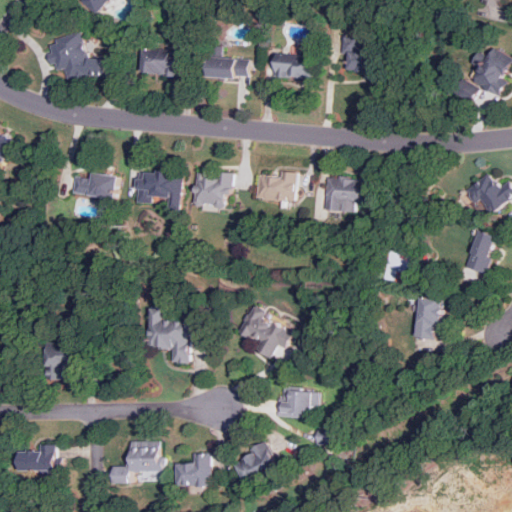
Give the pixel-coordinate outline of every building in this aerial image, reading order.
[(85,0),(85,1),(99,14),(111,0),(85,0)] [(108,75),(106,57),(87,59),(85,35),(54,38),(57,70),(67,69),(68,79),(108,75)] [(379,41),(351,41),(350,71),(378,72),(379,41)] [(494,89),(511,65),(511,59),(496,47),(490,56),(484,51),(475,62),(484,69),(478,77),(494,89)] [(181,75),(182,51),(145,49),(144,74),(181,75)] [(316,54),(276,54),(276,77),(316,77),(316,54)] [(209,77),(253,78),(253,58),(210,57),(209,77)] [(18,138),(0,132),(0,155),(12,159),(18,138)] [(171,199),(171,209),(183,210),(186,173),(144,170),(142,202),(157,204),(157,198),(171,199)] [(299,172),(262,171),(261,199),(299,200),(299,172)] [(92,177),(79,175),(76,193),(117,199),(121,176),(93,172),(92,177)] [(235,173),(198,172),(198,205),(235,206),(235,173)] [(471,189),(491,215),(511,199),(511,182),(511,181),(502,187),(492,173),(471,189)] [(373,178),(330,177),(328,211),(357,212),(358,202),(372,203),(373,178)] [(501,237),(481,230),(468,265),(487,273),(501,237)] [(440,339),(443,298),(421,297),(419,337),(440,339)] [(297,331),(267,319),(271,310),(256,304),(244,333),(263,341),(259,351),(274,357),(280,344),(289,349),(297,331)] [(169,308),(153,307),(153,347),(175,347),(175,363),(195,363),(195,320),(169,320),(169,308)] [(48,379),(66,379),(66,365),(77,365),(77,343),(48,343),(48,379)] [(318,391),(284,389),(282,416),(316,418),(318,391)] [(319,445),(341,445),(341,429),(319,429),(319,445)] [(165,441),(131,441),(131,466),(115,466),(115,484),(137,483),(137,480),(165,480),(165,441)] [(254,447),(257,454),(238,461),(246,484),(280,472),(268,442),(254,447)] [(20,447),(20,471),(59,471),(59,447),(20,447)] [(179,486),(213,486),(213,453),(196,453),(196,463),(179,463),(179,486)]
